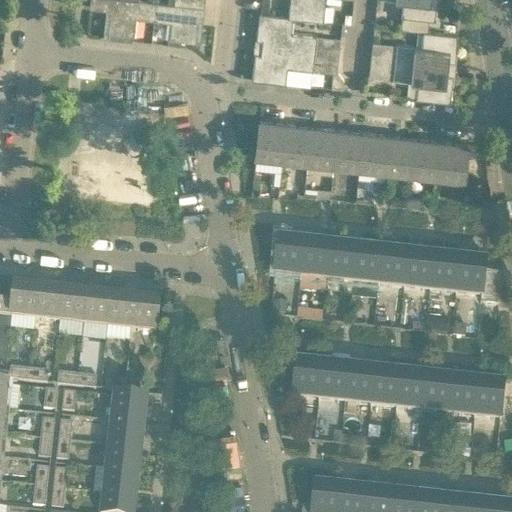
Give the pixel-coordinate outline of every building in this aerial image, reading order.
[(136,17),(154,19),(156,1),(148,0),(90,0),(90,6),(111,9),(108,37),(132,39),(132,34),(134,34),(136,17)] [(290,0),(289,15),(293,16),(306,18),(307,0),(290,0)] [(307,0),(306,18),(323,20),(325,0),(307,0)] [(400,28),(423,31),(423,30),(428,30),(429,19),(435,19),(437,0),(402,0),(401,15),(402,16),(400,28)] [(167,43),(177,44),(184,45),(184,39),(196,40),(198,19),(203,19),(204,7),(174,3),(156,1),(154,19),(172,21),(170,38),(167,38),(167,43)] [(262,39),(262,46),(315,52),(314,57),(326,59),(327,47),(315,46),(317,34),(291,31),(293,16),(289,15),(259,12),(256,38),(262,39)] [(396,43),(395,55),(394,61),(448,67),(449,60),(455,60),(458,34),(428,30),(423,30),(423,31),(422,46),(396,43)] [(315,52),(262,46),(261,53),(255,52),(252,79),(286,83),(288,66),(332,71),(337,72),(339,49),(327,47),(326,59),(314,57),(315,52)] [(371,52),(370,64),(382,65),(383,54),(371,52)] [(383,54),(382,65),(394,67),(393,78),(418,81),(416,97),(450,101),(452,84),(453,74),(448,73),(448,67),(394,61),(395,55),(383,54)] [(332,71),(330,88),(343,89),(344,80),(338,72),(337,72),(332,71)] [(256,155),(255,168),(281,171),(282,158),(286,123),(260,120),(260,119),(259,119),(255,155),(256,155)] [(282,158),(307,161),(311,126),(286,123),(282,158)] [(308,161),(306,172),(332,175),(334,164),(337,128),(311,126),(308,161)] [(334,164),(360,167),(364,131),(337,128),(334,164)] [(360,167),(386,169),(389,134),(364,131),(360,167)] [(386,169),(410,172),(414,137),(389,134),(386,169)] [(410,172),(437,175),(441,140),(414,137),(410,172)] [(441,140),(437,175),(463,178),(467,141),(466,141),(465,142),(441,140)] [(391,202),(390,211),(406,213),(407,203),(391,202)] [(491,205),(469,204),(471,222),(494,223),(491,205)] [(274,277),(299,280),(303,245),(278,243),(278,241),(277,241),(273,278),(274,278),(274,277)] [(299,280),(325,282),(329,248),(303,245),(299,280)] [(325,282),(351,285),(355,251),(329,248),(325,282)] [(351,285),(377,288),(381,254),(355,251),(351,285)] [(377,288),(403,291),(407,257),(381,254),(377,288)] [(403,291),(428,294),(432,259),(407,257),(403,291)] [(428,294),(454,297),(458,262),(432,259),(428,294)] [(458,262),(454,297),(480,299),(479,306),(497,308),(500,276),(484,274),(485,264),(484,264),(484,265),(458,262)] [(324,293),(325,282),(299,280),(298,291),(324,293)] [(350,295),(351,285),(325,282),(324,293),(350,295)] [(377,288),(351,285),(350,295),(376,299),(377,288)] [(10,319),(9,332),(33,334),(35,322),(38,292),(14,290),(15,288),(13,288),(12,303),(10,319)] [(38,292),(35,322),(58,324),(61,295),(38,292)] [(61,295),(58,324),(82,327),(86,298),(61,295)] [(83,327),(81,342),(105,344),(105,341),(110,300),(86,298),(82,327),(83,327)] [(110,300),(105,341),(130,343),(131,332),(134,303),(110,300)] [(0,301),(0,318),(10,319),(12,303),(0,301)] [(134,303),(131,332),(154,335),(154,337),(155,337),(159,304),(157,304),(157,305),(134,303)] [(273,303),(272,316),(285,317),(286,305),(273,303)] [(10,319),(0,318),(0,330),(9,332),(10,319)] [(427,319),(425,335),(447,337),(449,321),(427,319)] [(452,339),(454,340),(464,341),(464,340),(466,328),(453,327),(452,339)] [(0,330),(0,343),(8,344),(9,332),(0,330)] [(292,400),(318,403),(322,369),(296,366),(296,364),(295,364),(291,401),(292,401),(292,400)] [(318,403),(344,405),(348,372),(322,369),(318,403)] [(10,370),(8,382),(28,384),(29,372),(10,370)] [(29,372),(28,384),(46,386),(47,374),(29,372)] [(344,405),(370,408),(374,374),(348,372),(344,405)] [(370,408),(395,411),(399,377),(374,374),(370,408)] [(58,375),(57,387),(75,389),(77,377),(58,375)] [(77,377),(75,389),(95,391),(96,379),(95,379),(77,377)] [(399,377),(395,411),(422,414),(425,380),(399,377)] [(104,392),(124,395),(125,383),(105,380),(104,392)] [(452,383),(425,380),(422,414),(448,417),(452,383)] [(125,383),(124,395),(142,397),(143,385),(125,383)] [(477,385),(452,383),(448,417),(473,420),(477,385)] [(502,388),(477,385),(473,420),(498,422),(498,423),(499,424),(503,387),(502,387),(502,388)] [(0,411),(3,412),(16,413),(19,390),(7,388),(7,387),(0,386),(0,411)] [(45,391),(43,411),(54,412),(55,412),(57,393),(45,391)] [(63,393),(61,413),(74,414),(76,395),(63,393)] [(103,398),(100,422),(112,424),(143,427),(146,403),(126,400),(114,399),(113,400),(103,398)] [(42,421),(40,440),(52,442),(54,422),(53,422),(42,421)] [(60,423),(58,442),(70,444),(72,424),(60,423)] [(112,424),(109,448),(140,451),(143,427),(112,424)] [(40,440),(38,460),(49,461),(50,461),(52,442),(40,440)] [(58,442),(56,461),(56,462),(68,463),(70,444),(58,442)] [(378,442),(377,451),(390,452),(391,443),(378,442)] [(109,448),(106,472),(137,476),(140,451),(109,448)] [(36,469),(34,488),(47,490),(49,471),(48,471),(36,469)] [(54,471),(52,490),(65,492),(67,473),(55,471),(54,471)] [(106,472),(104,497),(135,500),(137,476),(106,472)] [(336,511),(339,491),(314,488),(315,487),(313,487),(311,508),(310,511),(336,511)] [(34,488),(32,508),(44,509),(47,490),(34,488)] [(52,490),(50,510),(51,510),(63,511),(65,492),(52,490)] [(336,511),(363,511),(366,494),(339,491),(336,511)] [(389,511),(391,497),(366,494),(363,511),(389,511)] [(133,511),(135,500),(104,497),(101,511),(133,511)] [(389,511),(415,511),(417,500),(391,497),(389,511)] [(442,511),(444,502),(417,500),(415,511),(442,511)] [(442,511),(467,511),(468,505),(444,502),(442,511)]
